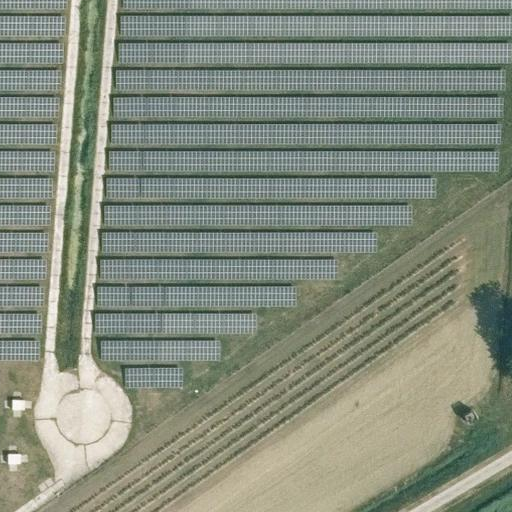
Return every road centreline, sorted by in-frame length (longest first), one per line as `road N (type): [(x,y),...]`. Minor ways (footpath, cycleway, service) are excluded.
road 1 (track): [(28,511),(55,493),(85,424),(116,0)]
road 2 (track): [(77,0),(48,370)]
